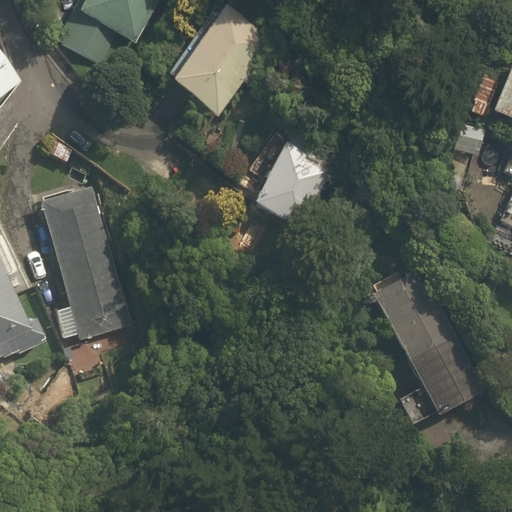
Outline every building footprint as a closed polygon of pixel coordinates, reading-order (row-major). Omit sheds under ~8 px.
[(141,45),(160,0),(76,0),(58,42),(99,59),(110,31),(141,45)] [(273,35),(223,0),(222,0),(166,81),(217,116),(273,35)] [(0,99),(22,84),(0,51),(0,99)] [(511,69),(493,114),(511,122),(511,69)] [(335,153),(290,131),(252,209),(298,231),(335,153)] [(90,183),(38,198),(70,306),(58,309),(70,351),(134,332),(90,183)] [(0,359),(35,345),(0,255),(0,359)] [(421,268),(370,294),(417,388),(394,399),(410,431),(485,393),(421,268)]
